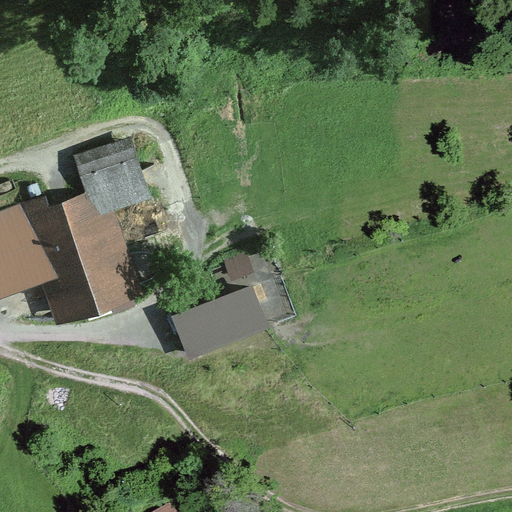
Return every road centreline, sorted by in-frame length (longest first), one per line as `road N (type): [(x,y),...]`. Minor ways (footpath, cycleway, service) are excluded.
road 1 (track): [(300,511),(255,488),(158,394),(22,360)]
road 2 (track): [(0,166),(98,130),(144,126),(162,138),(191,215)]
